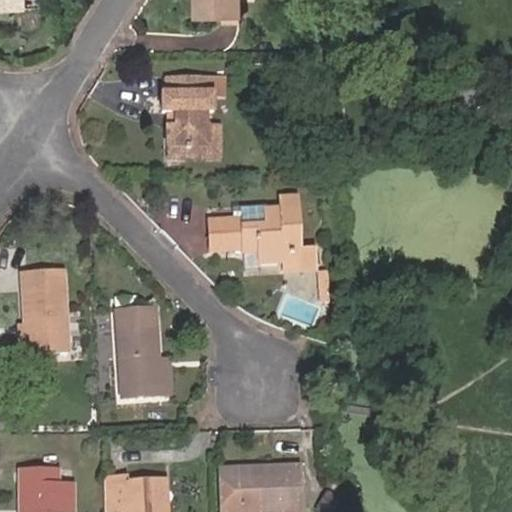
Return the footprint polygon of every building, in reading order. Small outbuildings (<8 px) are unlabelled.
[(0,0),(0,8),(20,8),(19,0),(0,0)] [(235,22),(234,0),(193,0),(194,23),(235,22)] [(152,114),(156,114),(164,114),(165,127),(157,127),(158,160),(181,160),(180,147),(198,146),(198,126),(198,115),(202,114),(202,95),(198,95),(197,81),(156,83),(157,97),(152,98),(152,114)] [(164,114),(156,114),(157,127),(165,127),(164,114)] [(213,126),(198,126),(198,146),(180,147),(181,160),(213,159),(213,126)] [(282,264),(300,264),(297,193),(277,194),(278,204),(261,205),(262,220),(238,220),(238,211),(206,212),(207,246),(257,244),(258,256),(281,255),(282,264)] [(262,220),(261,205),(261,199),(238,199),(238,211),(238,220),(262,220)] [(29,320),(30,351),(71,349),(67,266),(26,268),(29,320)] [(316,278),(316,292),(325,291),(325,277),(316,278)] [(317,307),(326,306),(325,291),(316,292),(317,307)] [(160,393),(158,357),(155,307),(117,308),(120,395),(160,393)] [(23,351),(30,351),(29,320),(22,320),(23,351)] [(169,357),(158,357),(160,393),(171,393),(169,357)] [(0,413),(0,429),(13,429),(13,414),(0,413)] [(75,511),(76,487),(59,487),(59,463),(22,464),(23,504),(28,504),(27,511),(75,511)] [(227,470),(228,511),(309,511),(307,467),(284,468),(284,475),(261,476),(261,469),(244,470),(227,470)] [(284,468),(261,469),(261,476),(284,475),(284,468)] [(113,474),(114,511),(170,511),(170,479),(136,480),(135,474),(113,474)]
